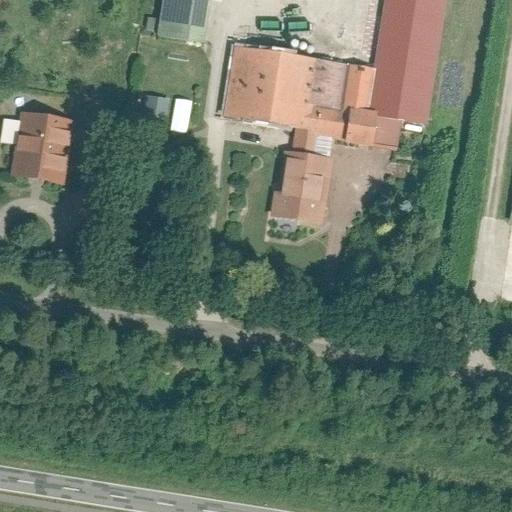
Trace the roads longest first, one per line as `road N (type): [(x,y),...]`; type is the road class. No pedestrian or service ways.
road 1 (unclassified): [(511,379),(0,297)]
road 2 (tertiary): [(0,474),(228,511)]
